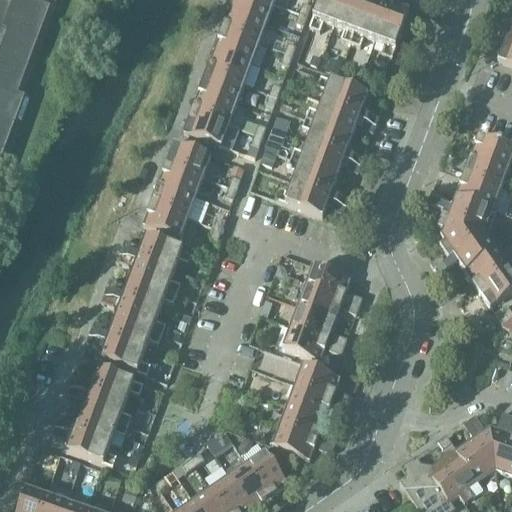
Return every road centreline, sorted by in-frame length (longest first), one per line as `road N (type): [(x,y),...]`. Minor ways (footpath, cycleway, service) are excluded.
road 1 (residential): [(403,285),(389,251),(390,228),(469,0)]
road 2 (residential): [(214,395),(268,239)]
road 3 (residential): [(11,511),(69,357)]
road 4 (residential): [(268,239),(403,285)]
road 5 (residential): [(384,411),(423,425),(499,398),(511,402)]
road 6 (residential): [(384,411),(413,323),(403,285)]
road 7 (residential): [(308,511),(357,474),(384,411)]
